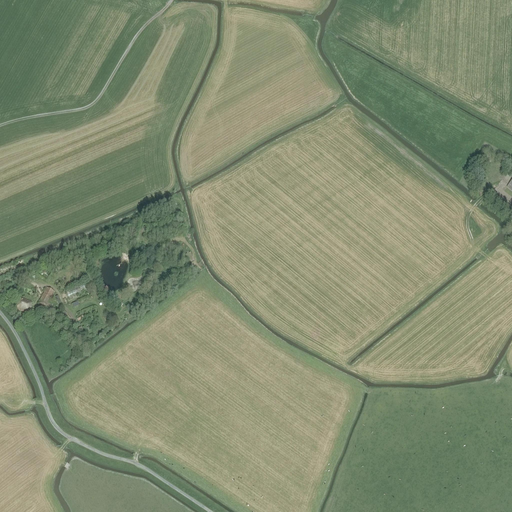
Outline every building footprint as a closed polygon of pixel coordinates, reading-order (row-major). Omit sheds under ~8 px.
[(492,250),(496,247),(491,241),(487,245),(492,250)] [(185,254),(190,263),(196,260),(191,251),(185,254)] [(67,291),(70,297),(87,290),(84,283),(67,291)] [(54,291),(47,287),(38,303),(46,307),(47,305),(49,306),(50,303),(48,302),(54,291)] [(29,314),(32,306),(31,306),(32,302),(20,297),(15,308),(14,310),(18,312),(19,310),(29,314)] [(79,332),(70,321),(71,319),(67,314),(61,319),(65,324),(67,323),(77,334),(79,332)]
